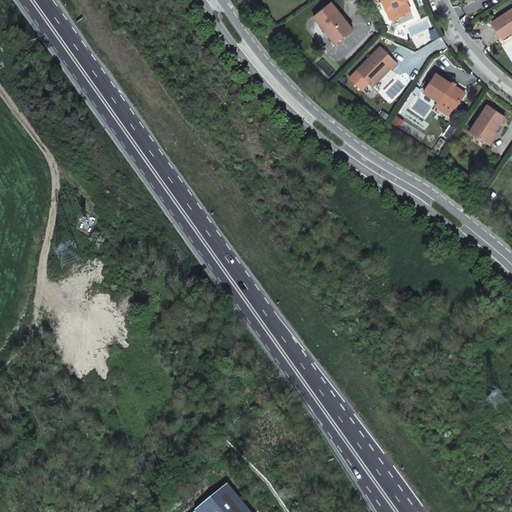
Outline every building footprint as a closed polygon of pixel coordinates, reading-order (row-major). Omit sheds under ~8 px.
[(382,0),(390,18),(410,10),(405,0),(382,0)] [(313,16),(325,31),(328,29),(338,41),(353,29),(331,2),(313,16)] [(511,9),(492,23),(502,38),(511,31),(511,9)] [(323,33),(333,45),(338,41),(328,29),(325,31),(323,33)] [(380,46),(356,69),(371,84),(389,66),(390,68),(391,69),(397,63),(380,46)] [(389,66),(371,84),(373,85),(390,68),(389,66)] [(435,74),(424,92),(439,102),(441,99),(454,108),(464,92),(435,74)] [(454,108),(441,99),(439,102),(452,110),(454,108)] [(487,105),(470,132),(486,143),(494,130),(495,131),(504,116),(487,105)] [(494,130),(486,143),(490,145),(498,133),(495,131),(494,130)] [(251,511),(229,485),(195,511),(251,511)]
